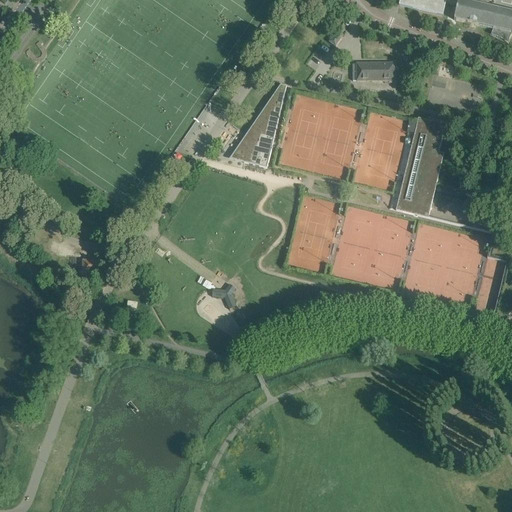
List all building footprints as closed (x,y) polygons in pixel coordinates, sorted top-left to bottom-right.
[(443,16),(446,5),(447,0),(400,0),(399,7),(443,18),(443,16)] [(458,8),(455,19),(455,21),(475,25),(495,30),(493,35),(508,41),(511,34),(511,14),(485,8),(486,2),(479,0),(447,0),(446,5),(458,8)] [(336,33),(329,42),(336,47),(342,37),(341,36),(337,34),(336,33)] [(394,82),(394,64),(357,64),(357,81),(394,82)] [(254,127),(237,152),(245,158),(244,163),(267,169),(267,168),(283,102),(286,92),(287,87),(281,86),(275,94),(253,126),(254,127)] [(418,119),(415,134),(417,134),(413,152),(417,153),(409,187),(414,188),(410,203),(431,208),(437,184),(444,154),(439,153),(446,125),(418,119)] [(5,242),(0,247),(0,261),(15,276),(19,271),(31,282),(41,272),(30,260),(27,263),(5,242)] [(80,272),(101,273),(102,263),(81,262),(80,272)] [(224,299),(229,310),(236,307),(232,296),(236,290),(230,285),(225,291),(213,290),(212,297),(224,299)] [(38,302),(46,295),(38,287),(31,293),(38,302)] [(135,314),(136,313),(137,304),(129,302),(127,312),(135,314)] [(478,304),(476,310),(490,315),(493,309),(478,304)]
